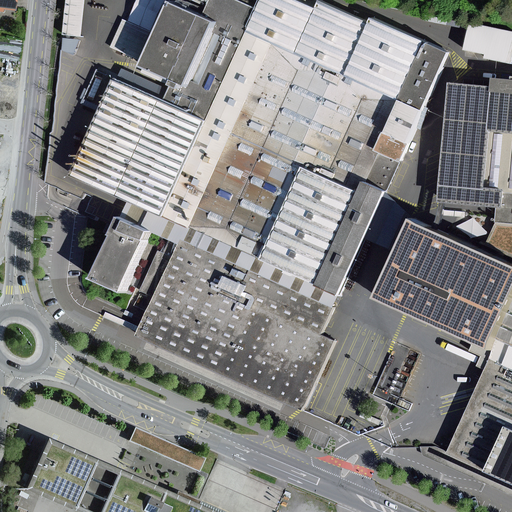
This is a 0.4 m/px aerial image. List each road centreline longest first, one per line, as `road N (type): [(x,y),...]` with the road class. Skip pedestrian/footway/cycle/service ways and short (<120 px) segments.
road 1 (primary): [(391,511),(83,378)]
road 2 (unknown): [(127,0),(87,83),(54,207)]
road 3 (unknown): [(449,74),(383,28),(321,0)]
road 4 (secondary): [(14,270),(30,130)]
road 5 (secondary): [(30,130),(42,0)]
